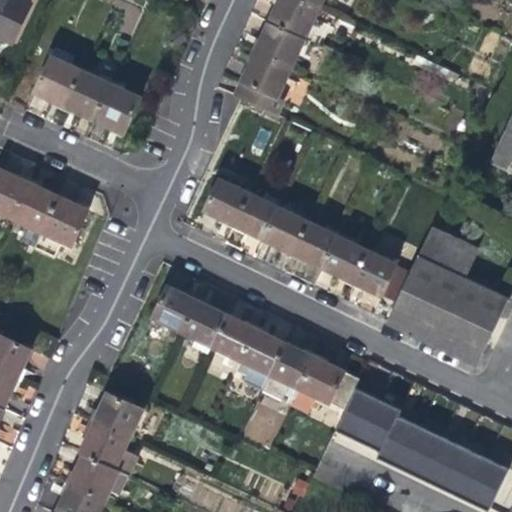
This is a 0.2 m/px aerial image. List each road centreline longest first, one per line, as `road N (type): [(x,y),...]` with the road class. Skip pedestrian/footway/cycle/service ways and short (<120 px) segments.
road 1 (residential): [(485,391),(165,232),(161,204)]
road 2 (residential): [(13,511),(81,354),(161,204)]
road 3 (residential): [(161,204),(247,0)]
road 4 (residential): [(161,204),(115,169),(21,123)]
